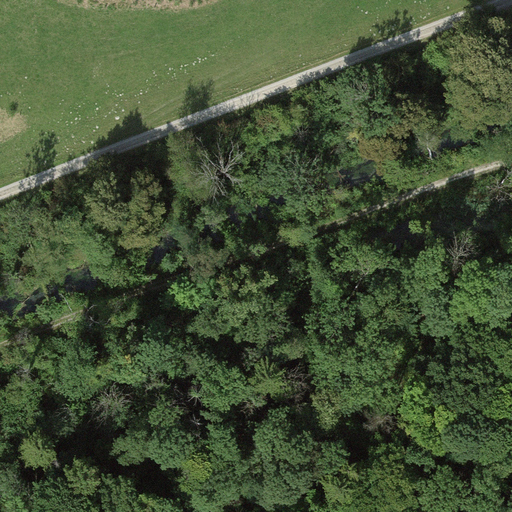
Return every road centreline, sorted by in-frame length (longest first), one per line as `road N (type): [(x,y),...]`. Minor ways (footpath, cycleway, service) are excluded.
road 1 (track): [(511,166),(0,360)]
road 2 (track): [(510,0),(0,196)]
road 3 (track): [(352,511),(511,270)]
